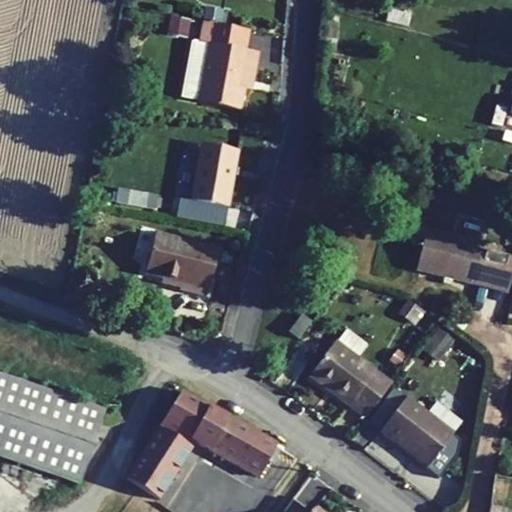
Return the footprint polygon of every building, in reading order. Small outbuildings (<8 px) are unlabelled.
[(219,22),(221,11),(206,8),(204,19),(219,22)] [(188,23),(170,20),(167,33),(185,37),(188,23)] [(244,50),(248,31),(203,23),(199,43),(192,41),(181,97),(239,108),(243,89),(250,90),(257,53),(244,50)] [(104,100),(117,102),(120,87),(107,85),(104,100)] [(190,201),(227,207),(236,151),(200,144),(190,201)] [(446,158),(443,167),(453,169),(455,160),(446,158)] [(439,178),(433,203),(447,206),(454,182),(439,178)] [(124,205),(145,209),(147,194),(127,191),(124,205)] [(483,244),(426,229),(415,270),(444,278),(443,283),(451,284),(452,280),(473,285),(474,280),(488,284),(496,255),(481,251),(483,244)] [(205,296),(217,250),(154,233),(144,272),(181,281),(179,289),(205,296)] [(481,251),(496,255),(498,247),(483,244),(481,251)] [(511,272),(511,259),(496,255),(488,284),(508,289),(511,272)] [(103,304),(108,292),(95,288),(91,299),(103,304)] [(399,312),(415,324),(423,313),(407,301),(399,312)] [(301,315),(288,332),(297,339),(310,322),(301,315)] [(422,350),(437,361),(454,339),(439,328),(422,350)] [(309,376),(365,418),(390,384),(357,359),(366,347),(344,331),(335,343),(334,342),(309,376)] [(387,361),(396,368),(405,355),(396,349),(387,361)] [(0,456),(79,483),(104,411),(0,375),(0,456)] [(158,501),(195,444),(259,479),(268,462),(272,464),(280,450),(275,447),(277,445),(181,392),(124,478),(158,501)] [(406,398),(380,432),(404,451),(407,447),(429,464),(461,423),(435,403),(426,414),(406,398)] [(426,468),(429,464),(407,447),(404,451),(426,468)]
